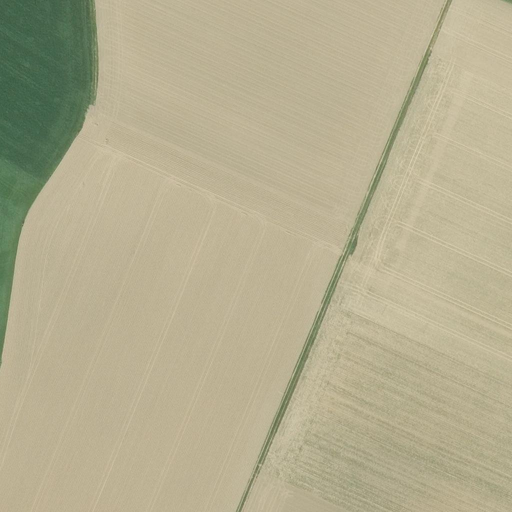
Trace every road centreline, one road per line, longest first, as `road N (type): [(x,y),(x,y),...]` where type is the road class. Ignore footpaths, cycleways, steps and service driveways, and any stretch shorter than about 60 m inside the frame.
road 1 (track): [(239,511),(449,0)]
road 2 (track): [(86,0),(97,74),(80,133)]
